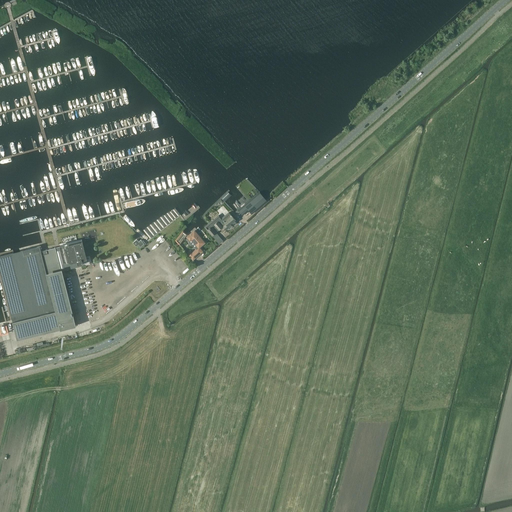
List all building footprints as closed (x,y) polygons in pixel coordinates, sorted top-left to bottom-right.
[(250,201),(238,210),(240,212),(242,215),(248,210),(251,214),(267,200),(266,200),(260,192),(259,193),(250,201)] [(206,227),(205,227),(206,227),(215,239),(218,236),(216,232),(219,229),(219,230),(223,226),(226,229),(229,226),(230,227),(232,226),(231,225),(233,223),(234,224),(236,222),(235,221),(236,221),(230,214),(223,220),(219,215),(212,221),(209,223),(208,224),(209,224),(206,227)] [(207,243),(196,230),(188,236),(192,241),(193,240),(200,249),(207,243)] [(86,265),(80,241),(60,246),(66,270),(79,267),(78,264),(82,263),(83,266),(86,265)] [(0,271),(17,340),(75,325),(55,247),(49,249),(41,251),(40,246),(14,252),(0,255),(0,271)] [(190,251),(187,253),(193,260),(202,251),(199,247),(192,253),(190,251)]
